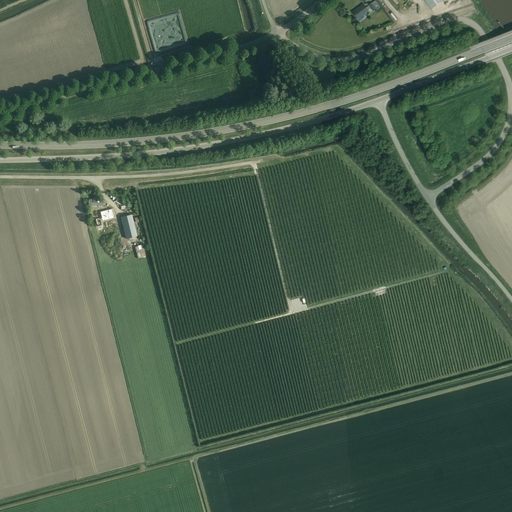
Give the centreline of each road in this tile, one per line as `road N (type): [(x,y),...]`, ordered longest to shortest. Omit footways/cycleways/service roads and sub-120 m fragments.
road 1 (secondary): [(0,145),(161,138),(291,116),(511,37)]
road 2 (unclassified): [(427,197),(490,153),(507,124),(508,83),(478,29),(448,21),(340,59),(303,51),(278,33)]
road 3 (unclassified): [(0,161),(176,150),(378,100)]
road 4 (unclassified): [(0,113),(278,33)]
road 5 (unclassified): [(0,177),(176,173),(262,161)]
road 6 (unclassified): [(378,100),(511,48)]
road 7 (unclassified): [(511,300),(427,197)]
